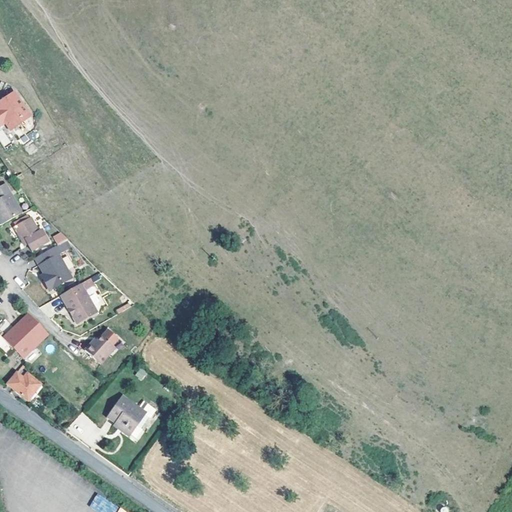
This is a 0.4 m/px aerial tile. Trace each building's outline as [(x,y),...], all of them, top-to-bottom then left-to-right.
[(0,131),(6,127),(9,132),(29,118),(14,98),(4,105),(5,106),(0,109),(0,131)] [(14,181),(8,172),(3,175),(8,185),(14,181)] [(0,223),(2,226),(22,215),(5,185),(0,188),(0,223)] [(25,239),(28,245),(32,252),(49,242),(42,230),(39,232),(31,217),(13,227),(21,241),(25,239)] [(67,241),(61,235),(55,238),(59,245),(66,242),(67,241)] [(71,251),(66,242),(59,245),(35,258),(51,290),(63,284),(61,280),(70,276),(60,257),(71,251)] [(81,286),(60,299),(76,327),(97,315),(81,286)] [(48,335),(29,314),(4,338),(24,359),(48,335)] [(94,340),(84,351),(101,364),(116,347),(113,345),(118,338),(107,330),(97,342),(94,340)] [(141,381),(147,374),(141,368),(134,375),(141,381)] [(18,374),(7,387),(27,402),(34,394),(36,396),(44,387),(28,375),(25,380),(18,374)] [(122,433),(130,438),(131,436),(138,427),(146,416),(147,414),(140,409),(123,396),(108,418),(124,430),(122,433)] [(145,403),(140,409),(147,414),(146,416),(150,419),(151,420),(157,412),(145,403)] [(150,419),(146,416),(138,427),(142,430),(150,419)] [(143,431),(142,430),(138,427),(131,436),(137,440),(143,431)] [(98,511),(114,511),(118,507),(97,493),(89,506),(98,511)]
